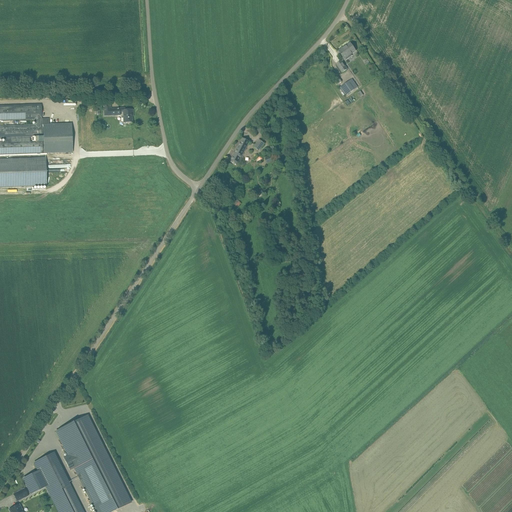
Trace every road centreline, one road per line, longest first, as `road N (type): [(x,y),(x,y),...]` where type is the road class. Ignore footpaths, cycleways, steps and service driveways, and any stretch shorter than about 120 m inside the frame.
road 1 (unclassified): [(0,493),(197,188)]
road 2 (track): [(340,13),(511,250)]
road 3 (unclassified): [(197,188),(251,110),(347,0)]
road 4 (unclassified): [(197,188),(168,157),(146,0)]
road 5 (track): [(0,89),(152,82)]
